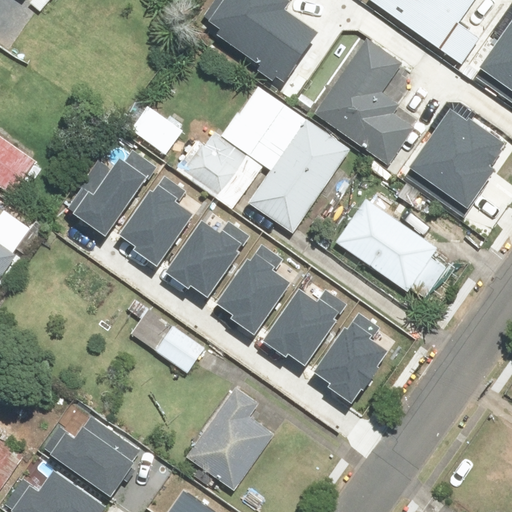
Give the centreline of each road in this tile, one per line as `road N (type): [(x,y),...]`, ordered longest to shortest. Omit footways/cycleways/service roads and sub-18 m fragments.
road 1 (unknown): [(161,161),(463,366)]
road 2 (residential): [(361,511),(511,298)]
